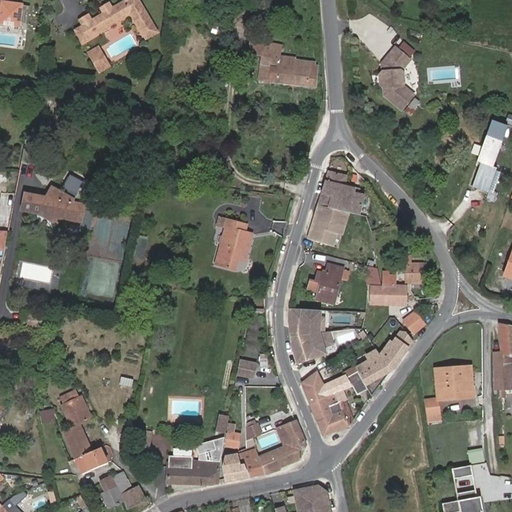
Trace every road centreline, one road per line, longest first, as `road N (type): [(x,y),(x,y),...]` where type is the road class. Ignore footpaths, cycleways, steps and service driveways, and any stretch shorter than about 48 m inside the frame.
road 1 (tertiary): [(338,131),(317,162),(279,328),(325,463)]
road 2 (residential): [(453,278),(413,209),(338,131)]
road 3 (tertiary): [(325,463),(343,452),(443,322)]
road 4 (tertiary): [(325,463),(161,511)]
road 5 (tertiary): [(328,0),(338,131)]
